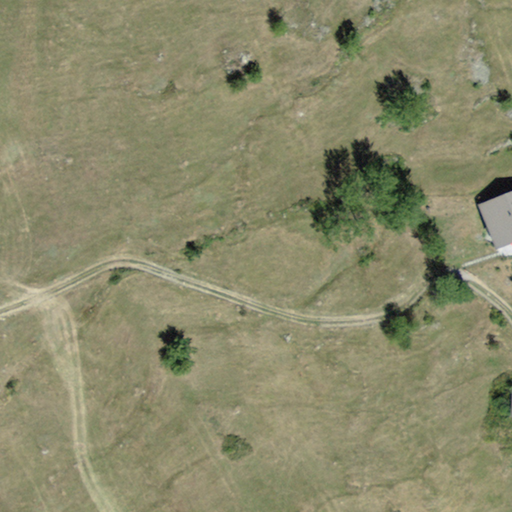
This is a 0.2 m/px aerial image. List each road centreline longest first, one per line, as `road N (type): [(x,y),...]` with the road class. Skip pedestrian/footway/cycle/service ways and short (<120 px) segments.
road 1 (track): [(100,260),(148,267),(322,322),(387,314),(432,279),(449,277),(473,283),(511,317)]
road 2 (track): [(100,260),(142,236),(226,221),(411,135),(511,108)]
